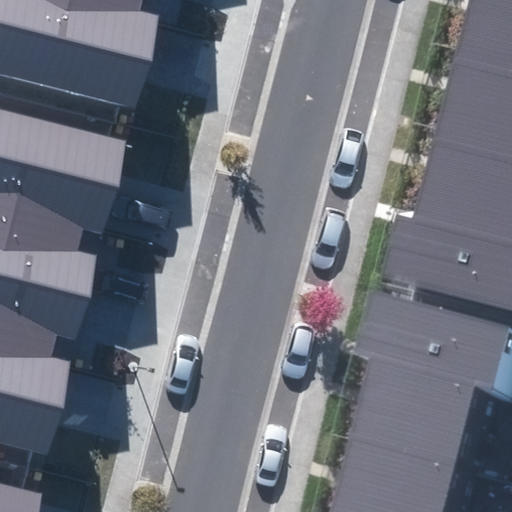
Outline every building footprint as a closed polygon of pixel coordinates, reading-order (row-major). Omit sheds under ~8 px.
[(73,0),(0,0),(0,79),(135,115),(151,53),(159,22),(139,17),(73,0)] [(73,0),(139,17),(143,0),(73,0)] [(511,0),(497,0),(483,56),(511,63),(511,0)] [(511,63),(483,56),(462,135),(511,148),(511,63)] [(0,108),(0,205),(84,228),(108,234),(116,201),(132,142),(0,108)] [(511,148),(462,135),(441,214),(511,232),(511,148)] [(84,228),(0,205),(0,269),(89,293),(93,274),(98,255),(78,250),(84,228)] [(511,232),(441,214),(426,210),(410,275),(511,301),(511,232)] [(0,269),(0,344),(51,358),(57,334),(76,339),(84,311),(89,293),(0,269)] [(385,373),(398,376),(501,403),(511,405),(511,334),(402,306),(385,373)] [(0,344),(0,443),(47,456),(59,408),(71,363),(51,358),(0,344)] [(398,376),(377,454),(481,480),(501,403),(398,376)] [(377,454),(362,511),(472,511),(481,480),(377,454)] [(42,511),(47,493),(0,481),(0,511),(42,511)]
